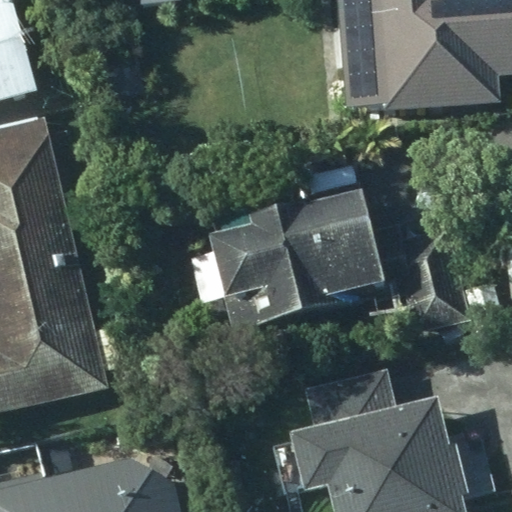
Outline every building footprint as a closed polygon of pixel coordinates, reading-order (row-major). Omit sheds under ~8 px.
[(174,0),(131,0),(132,15),(175,14),(174,0)] [(511,0),(331,0),(339,131),(500,121),(499,95),(511,94),(511,0)] [(0,98),(31,90),(8,6),(0,8),(0,98)] [(87,342),(37,128),(0,136),(0,423),(100,400),(97,384),(114,380),(104,338),(87,342)] [(346,214),(200,256),(226,346),(372,306),(346,214)] [(451,257),(397,267),(411,339),(464,329),(451,257)] [(511,310),(511,259),(499,261),(505,312),(511,310)] [(453,511),(428,412),(276,451),(291,506),(318,499),(321,511),(453,511)] [(158,511),(157,502),(112,482),(34,501),(31,486),(0,493),(0,511),(158,511)]
